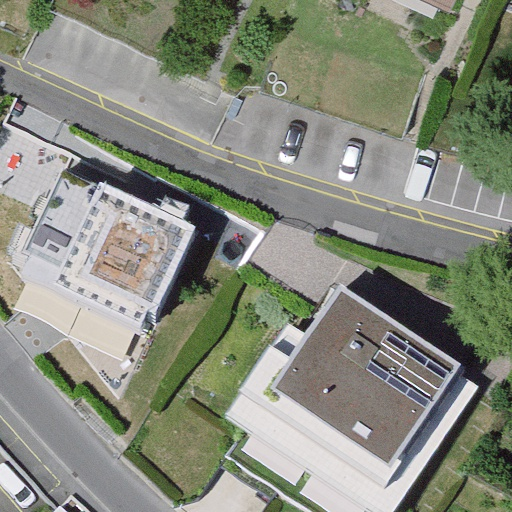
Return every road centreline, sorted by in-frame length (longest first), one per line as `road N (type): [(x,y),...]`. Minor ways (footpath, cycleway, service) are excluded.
road 1 (residential): [(0,78),(183,160),(511,259)]
road 2 (residential): [(146,511),(0,355)]
